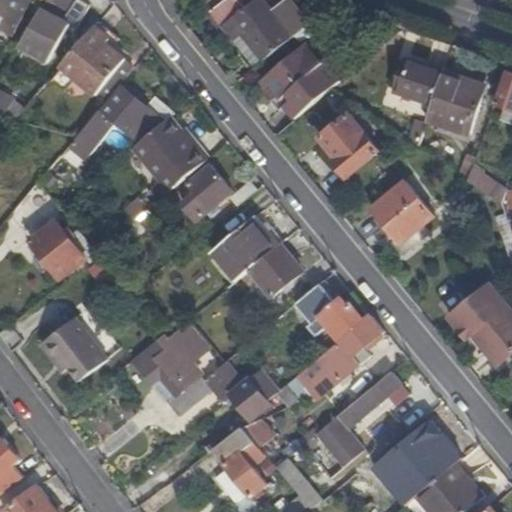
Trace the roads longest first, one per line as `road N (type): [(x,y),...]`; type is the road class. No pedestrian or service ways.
road 1 (residential): [(511,464),(142,0)]
road 2 (residential): [(117,511),(0,360)]
